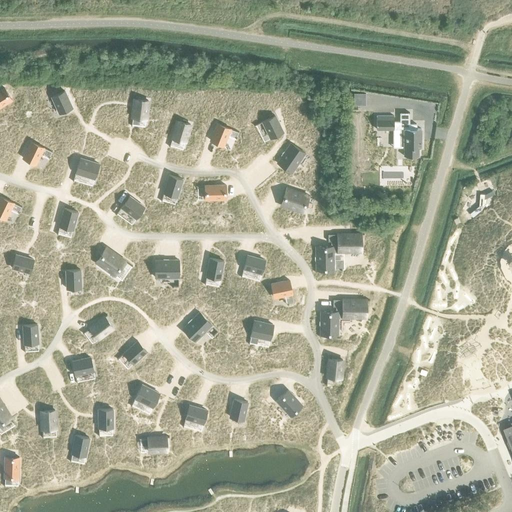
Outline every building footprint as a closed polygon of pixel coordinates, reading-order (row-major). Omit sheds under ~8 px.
[(4,88),(0,90),(0,106),(11,100),(4,88)] [(64,91),(52,97),(59,113),(72,108),(64,91)] [(148,100),(134,99),(132,117),(146,118),(148,100)] [(399,127),(399,147),(404,147),(404,156),(418,156),(418,147),(421,147),(421,128),(416,128),(416,124),(409,124),(409,112),(399,112),(399,121),(394,121),(394,116),(376,115),(376,129),(393,129),(393,127),(399,127)] [(275,115),(262,121),(270,138),(283,132),(275,115)] [(177,120),(172,138),(185,142),(190,124),(177,120)] [(217,123),(210,140),(223,146),(228,133),(230,128),(217,123)] [(43,147),(31,141),(23,158),(35,164),(43,147)] [(305,153),(291,143),(277,162),(292,172),(305,153)] [(81,158),(76,172),(94,178),(99,164),(81,158)] [(169,175),(164,193),(177,197),(182,179),(169,175)] [(226,185),(205,185),(205,199),(226,198),(226,185)] [(286,188),(281,205),(303,212),(308,195),(286,188)] [(0,216),(5,219),(13,202),(1,196),(0,198),(0,216)] [(129,196),(121,207),(136,218),(144,207),(129,196)] [(64,208),(59,226),(72,229),(77,212),(64,208)] [(331,246),(315,246),(316,270),(334,270),(333,252),(361,251),(361,234),(328,234),(328,241),(331,241),(331,246)] [(125,261),(106,247),(96,261),(115,275),(125,261)] [(15,254),(12,267),(30,272),(33,260),(15,254)] [(247,255),(243,268),(261,273),(265,260),(247,255)] [(223,260),(210,258),(206,276),(220,279),(223,260)] [(179,260),(155,260),(155,277),(179,277),(179,260)] [(80,269),(66,270),(67,289),(80,288),(80,269)] [(289,280),(271,284),(274,297),(287,294),(292,293),(289,280)] [(320,311),(320,334),(338,335),(338,317),(366,317),(366,300),(333,299),(333,306),(336,306),(335,311),(320,311)] [(212,324),(199,312),(182,328),(195,341),(212,324)] [(105,316),(90,327),(97,338),(113,327),(105,316)] [(254,320),(250,335),(269,339),(273,325),(254,320)] [(36,324),(23,325),(24,343),(38,342),(36,324)] [(146,350),(138,341),(124,353),(133,363),(146,350)] [(90,357),(72,361),(75,374),(93,371),(90,357)] [(340,378),(342,360),(329,358),(327,376),(340,378)] [(428,370),(421,367),(418,373),(425,376),(428,370)] [(142,384),(135,398),(152,407),(159,393),(142,384)] [(302,405),(287,389),(276,400),(290,415),(302,405)] [(0,424),(11,417),(0,399),(0,424)] [(234,399),(230,417),(243,420),(247,402),(234,399)] [(189,405),(186,418),(203,423),(207,410),(189,405)] [(112,409),(99,409),(99,427),(112,427),(112,409)] [(55,410),(41,411),(42,429),(56,428),(55,410)] [(75,435),(72,453),(85,455),(89,437),(75,435)] [(167,450),(166,437),(148,438),(149,451),(167,450)] [(18,477),(19,457),(5,456),(4,477),(18,477)]
